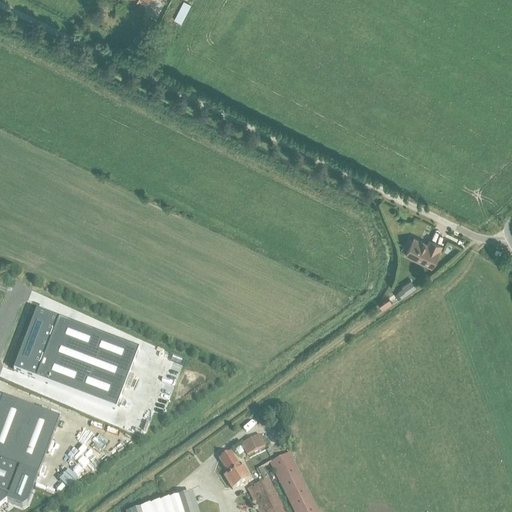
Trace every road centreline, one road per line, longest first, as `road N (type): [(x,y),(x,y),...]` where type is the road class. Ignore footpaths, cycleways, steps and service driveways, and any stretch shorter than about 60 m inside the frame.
road 1 (residential): [(511,241),(445,222),(0,5)]
road 2 (unknown): [(0,386),(69,418),(78,444),(66,458)]
